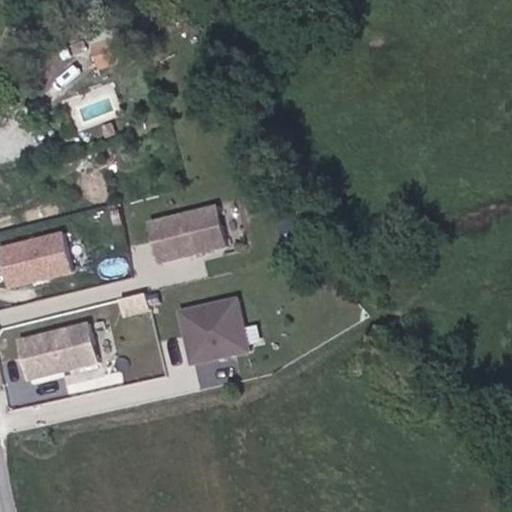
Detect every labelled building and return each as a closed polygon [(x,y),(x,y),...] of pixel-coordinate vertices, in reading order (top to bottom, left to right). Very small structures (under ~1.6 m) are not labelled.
[(129,60),(122,39),(95,48),(102,68),(129,60)] [(230,247),(221,207),(152,223),(161,264),(230,247)] [(326,229),(317,212),(302,219),(310,236),(326,229)] [(65,233),(0,248),(0,249),(10,287),(75,272),(65,233)] [(148,293),(122,300),(126,316),(152,310),(148,293)] [(242,302),(186,319),(202,371),(216,367),(217,371),(259,358),(242,302)] [(101,362),(91,324),(19,342),(29,381),(101,362)]
